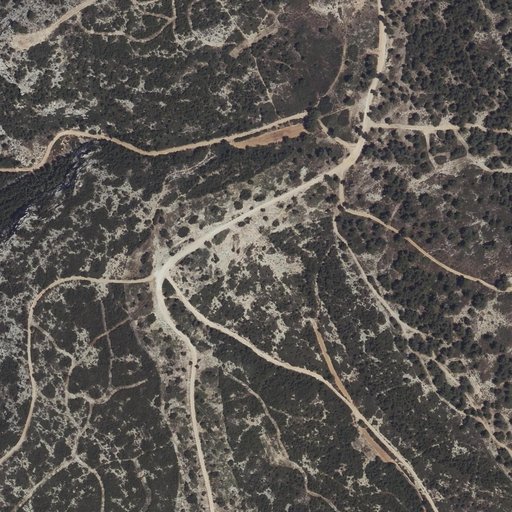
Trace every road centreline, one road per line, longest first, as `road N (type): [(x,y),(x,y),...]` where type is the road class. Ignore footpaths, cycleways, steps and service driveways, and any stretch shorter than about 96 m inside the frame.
road 1 (track): [(0,171),(35,169),(69,131),(150,155),(304,114),(352,146)]
road 2 (track): [(217,223),(164,267),(158,293),(165,322),(190,340),(194,424),(211,511)]
road 3 (track): [(217,223),(314,316),(353,402),(412,460)]
road 4 (track): [(0,455),(18,442),(31,407),(26,344),(40,291),(78,274),(126,279),(164,267)]
road 5 (track): [(380,0),(382,63),(343,165)]
road 6 (track): [(343,165),(217,223)]
